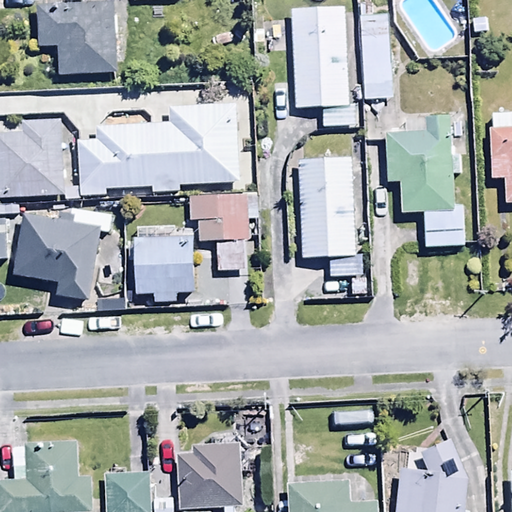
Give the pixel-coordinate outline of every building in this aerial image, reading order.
[(115,9),(41,11),(42,53),(60,53),(61,81),(117,79),(115,9)] [(348,16),(294,17),(296,115),(323,114),(323,134),(358,134),(357,109),(351,109),(348,16)] [(391,21),(363,22),(367,104),(395,103),(391,21)] [(171,128),(98,133),(99,146),(77,147),(80,203),(107,201),(106,196),(152,193),(153,201),(181,199),(181,193),(242,189),(237,109),(170,113),(171,128)] [(511,119),(495,120),(495,132),(492,132),(493,184),(506,184),(507,209),(511,208),(511,119)] [(454,211),(454,124),(407,124),(407,137),(388,137),(389,188),(403,188),(404,220),(427,219),(427,253),(465,253),(465,210),(454,211)] [(27,140),(0,141),(0,203),(68,200),(64,126),(26,128),(27,140)] [(355,164),(300,166),(304,264),(332,263),(333,283),(352,282),(353,300),(369,300),(368,281),(359,282),(355,164)] [(259,201),(190,204),(191,227),(200,227),(201,249),(218,248),(219,277),(248,276),(248,260),(255,260),(254,244),(261,243),(259,201)] [(76,229),(29,220),(17,282),(63,291),(61,302),(91,308),(104,238),(112,240),(116,220),(79,213),(76,229)] [(7,226),(0,225),(0,265),(8,265),(7,226)] [(197,243),(138,244),(139,300),(156,300),(156,308),(183,307),(183,299),(198,299),(197,243)] [(467,511),(469,485),(455,446),(422,458),(433,481),(400,478),(396,511),(467,511)] [(0,485),(0,511),(93,511),(92,482),(84,482),(82,448),(17,451),(18,485),(0,485)] [(181,505),(182,511),(244,510),(243,450),(195,451),(195,462),(179,462),(179,471),(154,472),(154,511),(173,511),(173,505),(181,505)] [(152,511),(151,477),(106,478),(106,511),(152,511)] [(353,488),(290,489),(290,511),(380,511),(381,510),(353,510),(353,488)]
